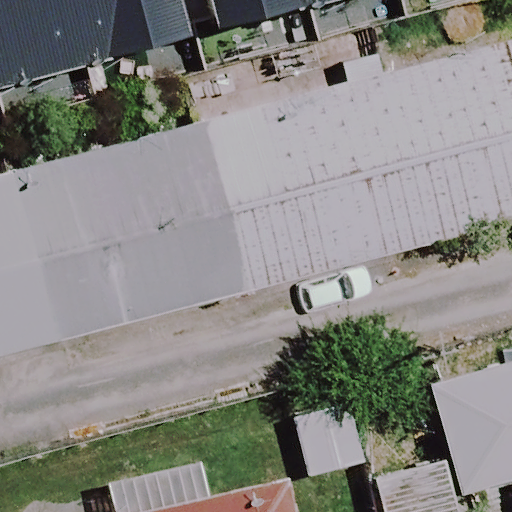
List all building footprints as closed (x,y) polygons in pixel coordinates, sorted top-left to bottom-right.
[(0,0),(0,97),(354,6),(352,0),(0,0)] [(511,42),(0,170),(0,352),(511,223),(511,42)] [(511,367),(430,391),(464,511),(489,511),(511,505),(511,367)] [(442,511),(410,394),(285,429),(308,511),(442,511)] [(278,511),(273,491),(193,511),(186,481),(61,511),(278,511)]
